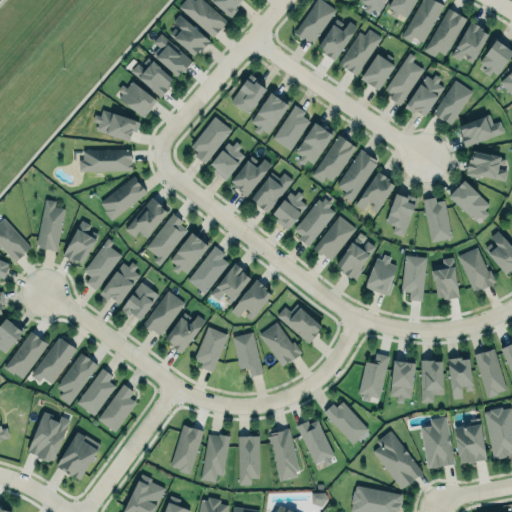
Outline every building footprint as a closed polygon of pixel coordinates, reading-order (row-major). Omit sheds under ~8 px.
[(212,36),(226,19),(203,0),(182,0),(177,6),(212,36)] [(334,8),(321,0),(314,0),(293,32),(311,43),(334,8)] [(359,0),(365,4),(362,9),(369,13),(371,8),(378,11),(384,0),(359,0)] [(389,0),(414,0),(405,17),(397,12),(394,17),(388,13),(391,9),(386,6),(389,0)] [(400,35),(402,31),(403,30),(404,29),(420,0),(435,0),(437,1),(442,4),(433,20),(426,33),(420,40),(412,35),(409,40),(401,36),(400,35)] [(436,51),(445,55),(465,17),(446,7),(423,51),(434,56),(436,51)] [(178,13),(209,40),(198,52),(196,50),(193,55),(169,33),(174,27),(178,31),(180,28),(171,20),(178,13)] [(316,45),(335,17),(342,22),(339,27),(341,29),(348,20),(356,25),(333,59),(321,50),(322,49),(316,45)] [(470,20),(450,54),(459,59),(463,51),(468,54),(465,59),(470,62),(473,57),(475,58),(487,33),(482,30),(483,28),(470,20)] [(358,31),(337,63),(355,75),(380,36),(367,28),(363,34),(358,31)] [(176,75),(180,70),(181,71),(191,60),(160,32),(152,40),(158,45),(151,53),(176,75)] [(495,39),(511,52),(496,74),(491,70),(488,74),(483,70),(486,66),(479,61),(495,39)] [(423,68),(399,105),(388,97),(390,93),(383,88),(409,51),(416,55),(412,61),(423,68)] [(359,78),(377,90),(393,64),(375,53),(359,78)] [(147,56),(143,61),(147,65),(144,68),(136,62),(130,70),(160,96),(168,87),(167,84),(172,78),(147,56)] [(511,95),(499,80),(511,69),(511,95)] [(249,71),(229,100),(247,112),(252,105),(253,106),(266,88),(255,80),(257,77),(249,71)] [(434,73),(431,77),(425,73),(404,106),(413,112),(415,109),(424,115),(443,86),(437,82),(440,77),(434,73)] [(431,112),(442,119),(442,118),(449,123),(471,91),(454,78),(431,112)] [(116,96),(143,116),(155,99),(128,79),(116,96)] [(248,123),(267,135),(289,102),(270,90),(248,123)] [(289,149),(310,117),(293,105),(271,138),(289,149)] [(95,131),(131,140),(136,118),(97,110),(95,122),(97,122),(95,131)] [(458,125),(488,113),(492,123),(499,120),(503,131),(481,140),(481,139),(464,145),(460,134),(461,133),(458,125)] [(188,148),(204,161),(230,129),(213,116),(188,148)] [(313,122),(330,134),(311,162),(306,158),(302,163),(296,159),(300,155),(293,150),(313,122)] [(337,134),(310,174),(321,180),(324,175),(331,179),(334,174),(335,175),(355,146),(337,134)] [(227,140),(207,166),(225,179),(245,153),(227,140)] [(336,184),(335,182),(359,147),(364,151),(363,151),(371,156),(376,159),(374,161),(376,162),(350,201),(341,195),(344,190),(336,184)] [(79,159),(83,159),(83,149),(131,148),(131,160),(131,168),(79,170),(79,159)] [(472,149),(504,157),(503,164),(498,163),(497,168),(506,170),(503,179),(494,177),(494,178),(480,175),(480,176),(465,173),(465,171),(464,170),(465,169),(468,155),(470,155),(472,149)] [(230,180),(246,159),(255,166),(262,157),(270,163),(245,195),(233,185),(234,184),(230,180)] [(249,199),(266,212),(291,179),(282,172),(278,177),(270,171),(249,199)] [(354,204),(363,209),(366,204),(376,210),(394,183),(376,171),(354,204)] [(133,174),(99,201),(106,209),(104,210),(111,219),(146,191),(133,174)] [(463,179),(448,195),(473,219),(478,214),(482,218),(487,213),(483,209),(488,203),(463,179)] [(271,213),(288,190),(293,194),(296,190),(302,194),(298,199),(305,205),(286,229),(274,219),(276,216),(271,213)] [(393,225),(391,232),(402,236),(416,199),(395,191),(384,222),(393,225)] [(33,247),(55,252),(64,205),(58,197),(42,194),(33,247)] [(124,228),(151,195),(162,204),(161,206),(167,211),(146,236),(138,230),(133,236),(124,228)] [(421,198),(430,240),(451,236),(443,199),(435,201),(434,196),(421,198)] [(292,228),(299,234),(297,237),(307,245),(334,211),(327,205),(330,202),(323,197),(320,200),(317,198),(292,228)] [(187,229),(180,223),(182,220),(172,211),(145,246),(156,255),(153,259),(159,264),(187,229)] [(355,226),(330,259),(322,253),(320,254),(312,248),(338,213),(355,226)] [(0,246),(14,261),(30,246),(2,217),(0,219),(0,246)] [(95,239),(82,262),(77,260),(76,261),(62,254),(81,219),(90,224),(85,233),(95,239)] [(489,236),(497,229),(511,248),(511,270),(511,271),(509,269),(505,273),(484,247),(489,243),(493,247),(496,245),(489,236)] [(207,246),(186,273),(180,268),(176,273),(171,269),(175,264),(168,259),(190,232),(207,246)] [(335,264),(354,235),(364,242),(365,240),(374,246),(360,266),(362,267),(354,278),(351,277),(350,278),(338,269),(339,267),(335,264)] [(94,289),(85,282),(90,275),(82,270),(107,236),(113,240),(109,245),(121,254),(94,289)] [(213,245),(186,279),(204,293),(227,262),(220,257),(224,253),(213,245)] [(456,254),(476,246),(486,269),(489,268),(495,280),(491,282),(492,283),(487,285),(480,288),(476,290),(472,291),(456,254)] [(364,286),(365,283),(371,266),(372,266),(375,256),(381,259),(383,253),(389,256),(387,261),(395,264),(392,274),(389,281),(392,282),(387,294),(364,286)] [(427,256),(422,301),(407,299),(408,291),(399,290),(404,253),(427,256)] [(450,254),(458,295),(445,298),(444,294),(435,295),(429,266),(442,263),(440,256),(450,254)] [(0,277),(2,278),(8,265),(6,265),(7,262),(0,258),(0,277)] [(99,291),(117,304),(140,272),(122,260),(99,291)] [(234,262),(209,293),(217,299),(223,292),(227,295),(223,300),(228,304),(232,299),(233,300),(250,278),(240,270),(242,268),(234,262)] [(238,316),(243,308),(255,315),(270,291),(251,279),(231,312),(238,316)] [(139,320),(157,293),(139,281),(121,308),(139,320)] [(167,289),(184,302),(160,335),(151,328),(150,330),(141,323),(167,289)] [(276,315),(283,306),(289,311),(296,303),(322,325),(307,342),(276,315)] [(183,353),(202,318),(195,314),(192,318),(180,311),(163,342),(183,353)] [(0,323),(5,317),(21,331),(4,352),(0,348),(0,323)] [(281,365),(257,333),(275,321),(290,342),(292,340),(300,351),(298,352),(299,353),(288,361),(287,360),(283,363),(284,363),(281,365)] [(212,370),(226,333),(206,325),(192,362),(212,370)] [(20,379),(47,342),(30,330),(3,366),(20,379)] [(249,376),(262,373),(251,331),(231,336),(239,369),(247,367),(249,376)] [(50,383),(76,349),(58,335),(29,375),(38,382),(42,377),(50,383)] [(499,347),(511,375),(511,338),(510,340),(511,342),(505,345),(499,347)] [(472,353),(485,397),(496,394),(495,391),(505,388),(493,347),(472,353)] [(80,351),(96,364),(67,403),(58,396),(62,391),(56,386),(60,381),(58,380),(80,351)] [(378,398),(388,355),(375,352),(372,362),(365,360),(356,398),(368,401),(369,395),(378,398)] [(460,355),(461,357),(468,357),(472,384),(472,385),(472,389),(461,391),(462,395),(451,398),(449,382),(446,357),(460,355)] [(393,359),(414,363),(410,397),(403,396),(402,402),(395,401),(395,395),(388,394),(393,359)] [(420,360),(421,400),(431,400),(431,392),(442,392),(441,360),(433,360),(433,359),(420,360)] [(75,401),(79,396),(81,393),(82,393),(101,367),(106,371),(111,375),(107,380),(114,385),(92,414),(75,401)] [(96,417),(122,383),(132,390),(128,397),(135,402),(114,430),(96,417)] [(322,411),(332,402),(335,406),(341,400),(367,429),(351,443),(322,411)] [(492,457),(495,457),(509,454),(509,452),(511,451),(511,415),(510,406),(501,408),(501,406),(489,408),(489,410),(482,411),(492,457)] [(26,450),(43,411),(52,414),(50,419),(58,422),(60,415),(69,419),(53,458),(52,460),(50,459),(49,461),(47,460),(47,461),(43,459),(42,460),(36,457),(36,455),(26,450)] [(429,418),(430,424),(427,426),(420,427),(426,467),(430,466),(431,467),(433,467),(434,467),(437,466),(454,463),(445,415),(429,418)] [(295,425),(313,464),(322,460),(324,465),(331,462),(328,457),(333,454),(316,419),(308,423),(306,420),(295,425)] [(0,421),(1,426),(6,426),(8,437),(0,439),(0,421)] [(480,422),(486,459),(480,460),(475,461),(475,463),(467,464),(467,462),(459,463),(454,436),(453,427),(463,424),(464,426),(480,422)] [(202,429),(189,473),(178,470),(178,468),(169,464),(181,423),(186,424),(186,425),(191,427),(191,426),(202,429)] [(278,480),(299,475),(288,427),(267,433),(278,480)] [(372,450),(399,488),(421,473),(391,429),(376,439),(380,445),(372,450)] [(56,468),(81,479),(98,441),(73,430),(56,468)] [(199,478),(214,480),(215,472),(221,473),(228,435),(218,433),(218,435),(207,433),(199,478)] [(258,435),(236,435),(237,484),(250,483),(250,477),(259,477),(258,435)] [(140,471),(119,511),(151,511),(165,484),(140,471)] [(401,493),(356,484),(354,485),(353,490),(352,490),(349,502),(351,502),(349,511),(354,511),(395,511),(397,506),(399,506),(401,496),(400,496),(401,493)] [(177,505),(179,498),(169,494),(162,511),(188,511),(189,509),(177,505)] [(197,511),(201,498),(206,499),(207,496),(220,499),(219,502),(227,504),(225,511),(197,511)] [(231,503),(229,511),(257,511),(258,511),(241,509),(242,504),(231,503)]
